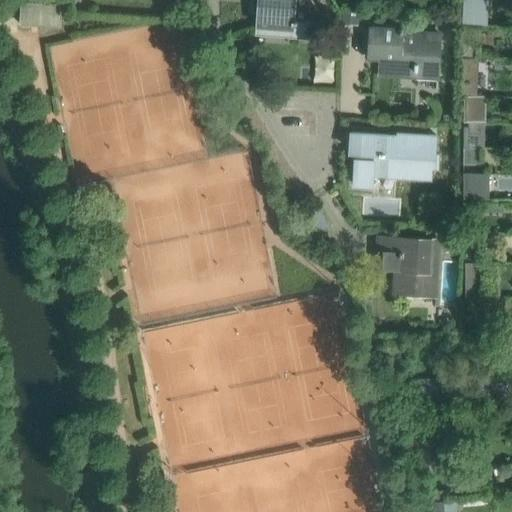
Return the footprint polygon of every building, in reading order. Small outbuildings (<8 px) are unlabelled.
[(259,0),(257,34),(322,39),(325,9),(319,9),(313,0),(259,0)] [(59,26),(61,3),(22,1),(20,24),(59,26)] [(463,7),(462,23),(487,24),(488,8),(463,7)] [(379,75),(438,79),(441,34),(403,32),(403,30),(370,28),(368,59),(380,59),(379,75)] [(475,56),(476,44),(462,44),(462,56),(475,56)] [(474,58),(461,58),(460,94),(473,95),(474,58)] [(464,96),(464,122),(486,122),(486,101),(481,96),(464,96)] [(351,132),(350,151),(356,151),(354,186),(372,187),(373,175),(388,176),(431,178),(431,167),(435,167),(438,168),(439,154),(435,154),(437,135),(399,133),(398,135),(361,133),(351,132)] [(479,148),(464,148),(464,164),(479,164),(479,148)] [(480,173),(463,173),(463,199),(480,199),(480,173)] [(464,233),(464,249),(489,249),(489,233),(464,233)] [(378,236),(376,268),(395,269),(394,292),(439,295),(442,240),(378,236)] [(445,240),(445,249),(459,250),(459,240),(445,240)] [(483,261),(466,261),(466,299),(483,299),(483,261)] [(481,377),(408,379),(409,404),(483,401),(481,377)] [(494,378),(483,378),(484,405),(495,405),(494,378)] [(442,455),(417,455),(418,458),(418,472),(421,472),(442,472),(442,455)] [(446,491),(434,491),(434,500),(446,499),(446,491)] [(457,511),(456,499),(433,502),(433,511),(457,511)]
